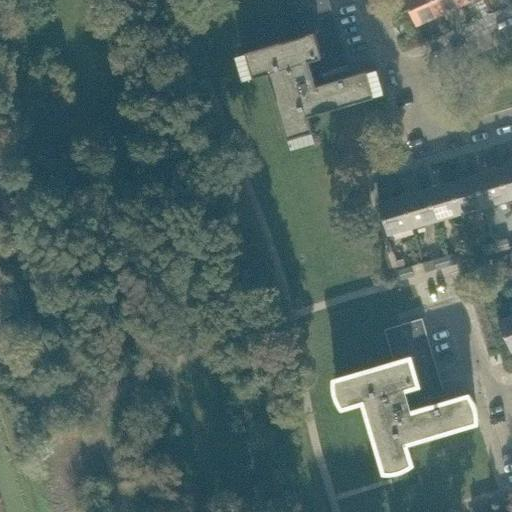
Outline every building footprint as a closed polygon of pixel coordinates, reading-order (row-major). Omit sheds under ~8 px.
[(406,0),(417,24),(441,14),(434,0),(406,0)] [(434,0),(441,14),(463,4),(461,0),(434,0)] [(352,75),(332,5),(331,4),(294,15),(300,36),(248,51),(249,52),(243,53),(250,77),(255,75),(256,76),(271,71),(290,136),(291,136),(292,141),(315,134),(314,129),(310,114),(376,95),(375,94),(381,92),(374,69),(368,71),(368,70),(352,75)] [(390,91),(401,90),(398,65),(387,67),(390,91)] [(508,199),(511,197),(511,163),(499,167),(508,199)] [(485,206),(508,199),(499,167),(475,174),(485,206)] [(461,213),(485,206),(475,174),(451,181),(461,213)] [(437,220),(461,213),(451,181),(428,188),(437,220)] [(413,226),(437,220),(428,188),(404,195),(413,226)] [(389,234),(413,226),(404,195),(379,202),(389,234)] [(495,241),(498,251),(511,247),(508,238),(495,241)] [(485,255),(498,251),(495,241),(482,245),(485,255)] [(450,265),(463,261),(460,251),(447,255),(450,265)] [(437,268),(450,265),(447,255),(434,259),(437,268)] [(478,273),(491,269),(488,260),(475,263),(478,273)] [(402,279),(415,275),(412,265),(399,269),(402,279)] [(511,348),(511,314),(499,320),(511,348)] [(448,401),(427,331),(427,330),(390,341),(396,362),(344,377),(344,378),(339,379),(346,403),(351,401),(351,402),(367,397),(386,462),(388,468),(411,461),(408,449),(406,440),(471,421),(471,420),(476,418),(469,395),(464,397),(464,396),(448,401)]
